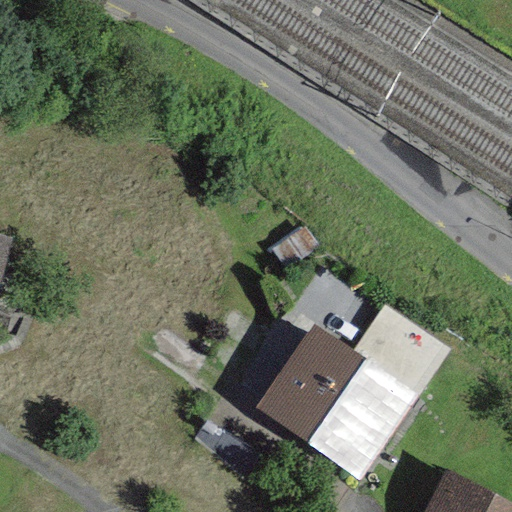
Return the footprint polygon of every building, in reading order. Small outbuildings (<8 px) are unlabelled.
[(0,285),(13,240),(0,236),(0,285)] [(383,369),(414,324),(394,310),(362,356),(383,369)] [(418,393),(383,369),(362,356),(314,323),(256,408),(360,479),(418,393)] [(196,436),(247,479),(262,454),(206,419),(196,436)] [(422,511),(511,511),(511,500),(446,467),(422,511)]
